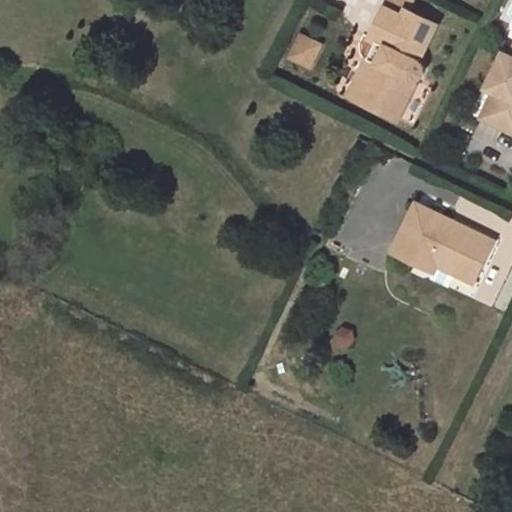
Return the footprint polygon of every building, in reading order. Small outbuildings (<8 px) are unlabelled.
[(404,16),(386,7),(372,38),(377,40),(386,45),(377,63),(378,64),(360,100),(399,119),(418,80),(423,77),(425,73),(423,66),(419,60),(437,24),(406,10),(404,16)] [(318,49),(300,40),(290,60),(308,69),(318,49)] [(351,96),(360,100),(378,64),(377,63),(386,45),(377,40),(351,96)] [(511,50),(510,54),(505,51),(487,88),(494,92),(481,118),(511,132),(511,50)] [(393,252),(428,269),(435,255),(478,276),(489,255),(484,253),(490,239),(417,203),(393,252)] [(484,253),(489,255),(495,241),(490,239),(484,253)] [(475,283),(478,276),(435,255),(428,269),(435,273),(438,265),(475,283)]
